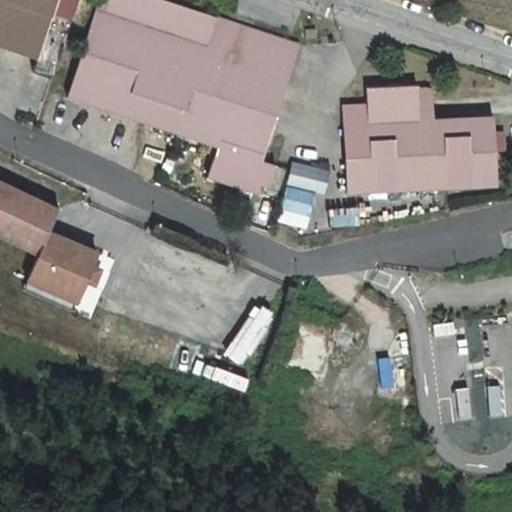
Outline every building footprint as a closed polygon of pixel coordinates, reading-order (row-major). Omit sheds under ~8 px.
[(48,1),(44,0),(0,0),(0,83),(18,90),(33,45),(48,1)] [(280,75),(86,12),(48,128),(77,137),(147,160),(198,177),(189,208),(217,217),(239,224),(242,216),(249,218),(256,196),(242,191),(280,75)] [(52,51),(33,45),(18,90),(14,104),(33,110),(52,51)] [(348,134),(323,136),(328,224),(477,216),(476,179),(486,179),(485,164),(475,164),(474,147),(415,150),(413,121),(408,119),(406,118),(398,119),(398,115),(347,118),(348,134)] [(46,248),(0,226),(0,297),(17,305),(6,329),(54,349),(80,300),(31,278),(46,248)] [(255,303),(228,355),(247,365),(274,312),(255,303)]
